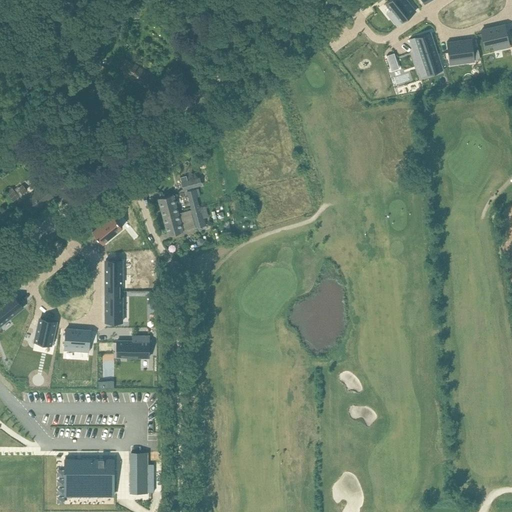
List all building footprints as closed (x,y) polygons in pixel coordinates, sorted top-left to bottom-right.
[(388,0),(386,2),(391,8),(396,15),(391,18),(397,26),(414,12),(404,0),(388,0)] [(505,26),(480,32),(484,49),(493,47),(493,45),(499,44),(501,50),(502,49),(510,47),(505,26)] [(409,39),(408,40),(420,75),(440,68),(428,33),(410,39),(409,39)] [(455,42),(445,43),(447,61),(455,60),(456,65),(473,62),(471,42),(455,44),(455,42)] [(395,56),(387,59),(391,70),(399,68),(395,56)] [(105,67),(98,62),(93,69),(100,74),(105,67)] [(131,76),(130,77),(137,82),(137,81),(149,89),(156,79),(134,63),(127,73),(131,76)] [(181,182),(183,190),(199,186),(197,178),(181,182)] [(31,213),(53,196),(44,184),(22,201),(31,213)] [(12,188),(7,192),(13,201),(27,190),(22,185),(18,188),(14,191),(12,188)] [(187,191),(192,209),(201,207),(196,189),(187,191)] [(159,199),(163,216),(178,213),(173,195),(159,199)] [(205,225),(201,207),(192,209),(192,210),(196,227),(205,225)] [(192,210),(178,214),(182,230),(196,227),(192,210)] [(182,231),(182,230),(178,214),(178,213),(163,216),(168,234),(182,231)] [(112,214),(92,230),(102,243),(122,227),(112,214)] [(121,259),(106,259),(106,285),(121,285),(121,259)] [(14,294),(0,304),(0,324),(23,306),(14,294)] [(121,297),(106,297),(106,322),(121,322),(121,297)] [(40,317),(35,342),(50,345),(56,320),(40,317)] [(65,329),(64,350),(89,351),(90,331),(65,329)] [(132,341),(116,341),(116,356),(149,356),(149,335),(132,335),(132,341)] [(147,452),(131,452),(131,493),(147,493),(147,452)] [(114,458),(72,459),(72,496),(106,496),(106,492),(114,492),(114,458)]
